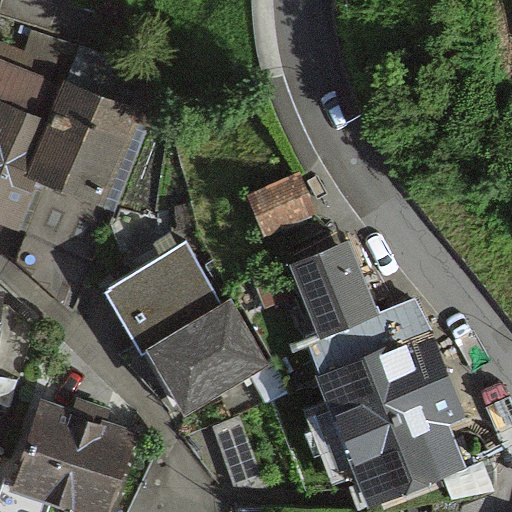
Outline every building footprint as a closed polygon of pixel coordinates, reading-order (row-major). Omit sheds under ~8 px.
[(34,176),(67,91),(0,65),(0,217),(16,223),(34,176)] [(131,115),(67,91),(34,176),(98,201),(131,115)] [(297,187),(253,207),(269,240),(312,220),(297,187)] [(349,244),(281,270),(370,507),(473,468),(418,321),(382,334),(349,244)] [(185,246),(106,293),(142,354),(148,350),(221,307),(185,246)] [(221,307),(148,350),(184,411),(265,363),(229,302),(221,307)] [(104,511),(129,439),(47,412),(21,491),(84,511),(104,511)]
